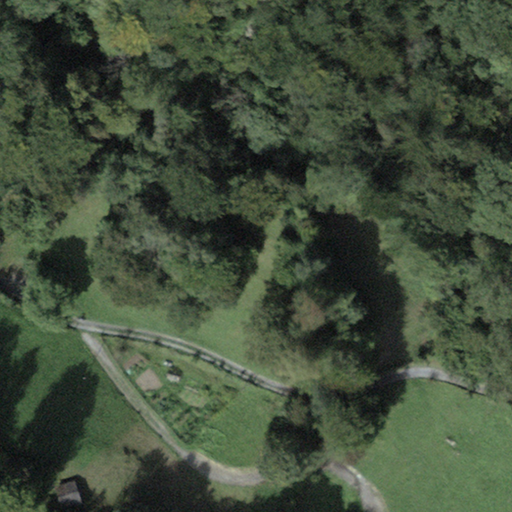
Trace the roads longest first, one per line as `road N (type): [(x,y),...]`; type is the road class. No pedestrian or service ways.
road 1 (track): [(511,399),(421,371),(341,395),(305,396),(161,339),(55,318),(0,288)]
road 2 (track): [(85,325),(116,379),(202,470),(245,478),(318,462),(366,491),(375,511)]
